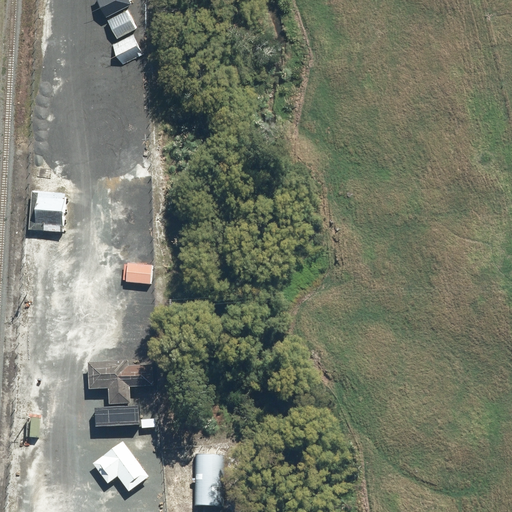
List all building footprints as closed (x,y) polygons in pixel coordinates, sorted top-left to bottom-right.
[(106,223),(103,230),(121,238),(129,224),(133,225),(151,184),(136,178),(130,192),(109,183),(97,209),(106,223)] [(40,199),(39,212),(67,214),(68,201),(40,199)] [(61,233),(29,232),(26,284),(58,286),(61,233)] [(151,243),(119,244),(120,269),(151,269),(151,243)] [(118,263),(103,263),(104,284),(109,283),(110,307),(127,307),(127,298),(152,297),(151,272),(118,273),(118,263)] [(66,292),(35,288),(31,326),(62,329),(66,292)] [(142,332),(141,307),(112,308),(114,353),(149,352),(148,332),(142,332)] [(126,381),(124,355),(98,357),(102,408),(155,404),(153,379),(126,381)] [(42,394),(34,393),(32,433),(41,433),(42,394)] [(140,407),(102,409),(103,425),(113,425),(114,452),(142,451),(140,407)] [(195,484),(198,484),(197,507),(225,508),(226,457),(219,457),(219,433),(207,432),(207,457),(198,456),(198,480),(195,480),(195,484)] [(102,458),(105,487),(110,486),(111,491),(158,487),(156,471),(154,472),(152,454),(102,458)] [(141,511),(140,492),(108,494),(109,511),(141,511)]
